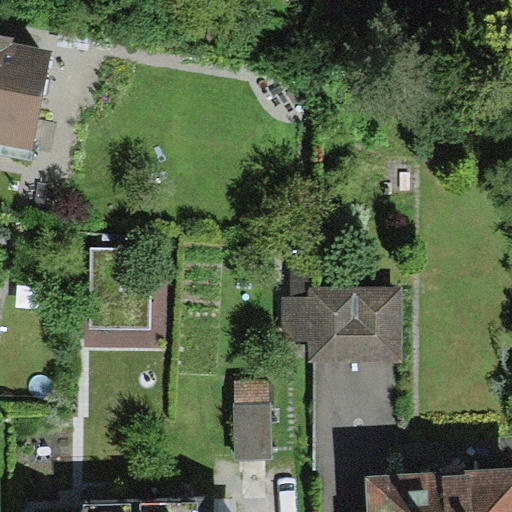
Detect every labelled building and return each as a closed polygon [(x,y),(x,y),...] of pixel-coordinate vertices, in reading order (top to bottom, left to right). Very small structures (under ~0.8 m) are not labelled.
[(57,48),(0,39),(0,145),(42,151),(57,48)] [(98,252),(101,326),(161,324),(158,249),(98,252)] [(0,256),(0,366),(20,260),(0,256)] [(413,293),(302,294),(302,354),(414,352),(413,293)] [(242,454),(274,458),(282,392),(250,389),(242,454)] [(511,511),(511,481),(364,490),(365,511),(511,511)]
